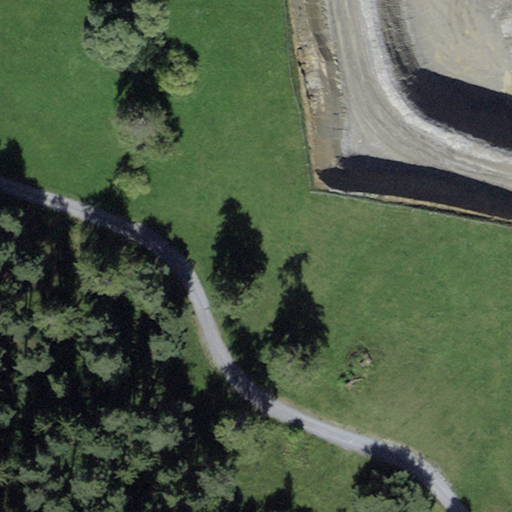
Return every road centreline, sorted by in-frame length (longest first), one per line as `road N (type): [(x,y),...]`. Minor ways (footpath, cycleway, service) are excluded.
road 1 (track): [(458,511),(419,470),(243,388),(221,360),(190,279),(168,252),(0,184)]
road 2 (track): [(325,0),(359,120)]
